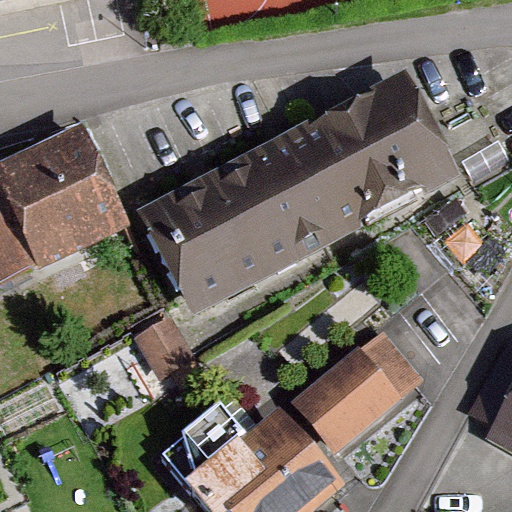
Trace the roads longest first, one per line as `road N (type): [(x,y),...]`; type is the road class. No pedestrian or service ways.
road 1 (residential): [(511,25),(0,106)]
road 2 (residential): [(401,511),(511,291)]
